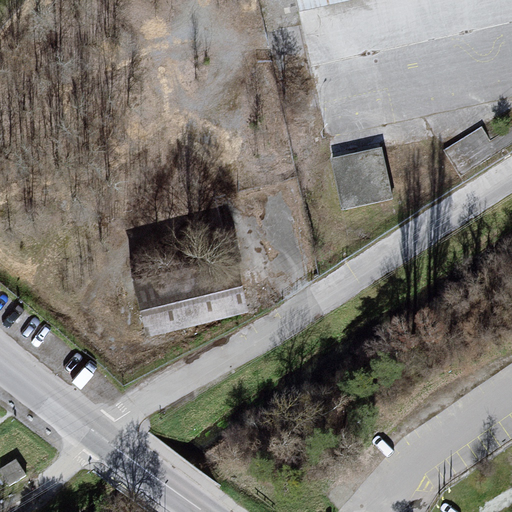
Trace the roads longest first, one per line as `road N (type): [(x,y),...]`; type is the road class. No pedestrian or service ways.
road 1 (unclassified): [(102,433),(511,176)]
road 2 (unclassified): [(375,511),(395,478),(511,394)]
road 3 (unclassified): [(0,350),(102,433)]
road 4 (unclassified): [(102,433),(205,511)]
road 5 (track): [(6,511),(102,433)]
